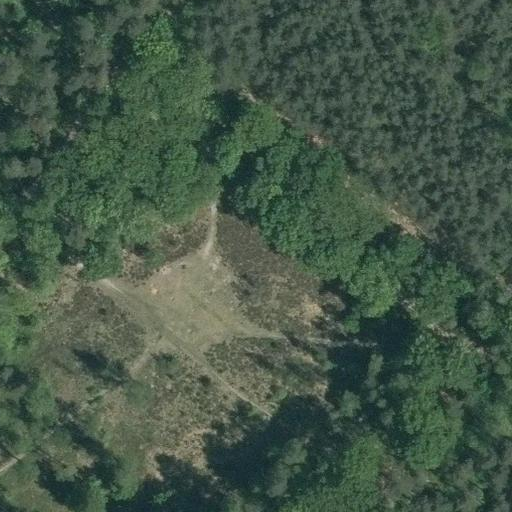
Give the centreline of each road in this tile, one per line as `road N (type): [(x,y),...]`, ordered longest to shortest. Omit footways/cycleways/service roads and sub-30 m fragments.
road 1 (track): [(116,78),(470,353)]
road 2 (track): [(12,214),(180,0)]
road 3 (track): [(371,473),(393,431),(470,353),(511,368)]
